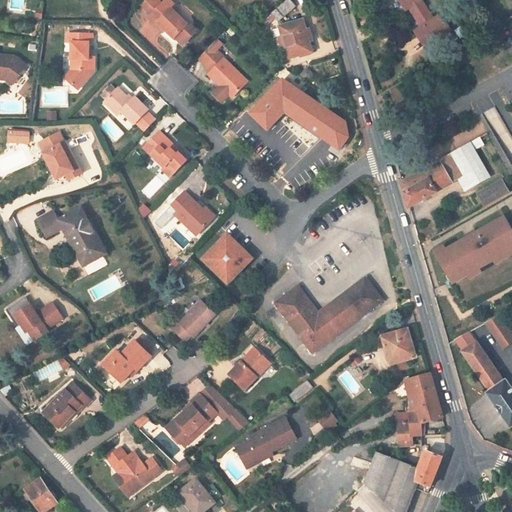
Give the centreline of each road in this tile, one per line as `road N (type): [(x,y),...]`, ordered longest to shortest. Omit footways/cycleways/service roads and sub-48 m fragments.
road 1 (residential): [(158,74),(294,230),(389,156)]
road 2 (secondary): [(473,458),(389,156)]
road 3 (residential): [(54,469),(197,368)]
road 4 (residential): [(383,132),(511,75)]
road 5 (secondary): [(383,132),(345,0)]
